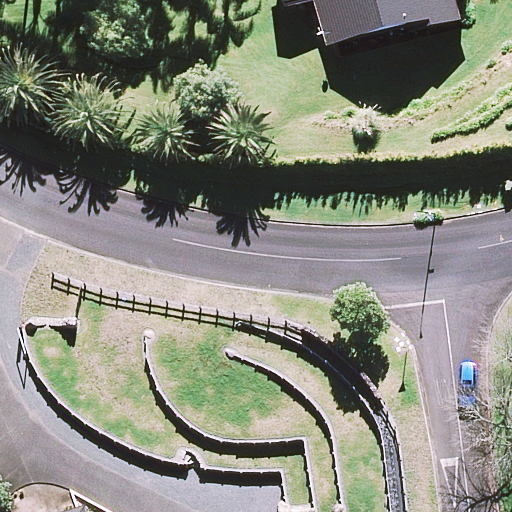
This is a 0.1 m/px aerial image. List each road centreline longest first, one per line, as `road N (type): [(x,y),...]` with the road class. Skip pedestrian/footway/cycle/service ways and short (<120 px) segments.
road 1 (residential): [(0,178),(188,237),(317,257),(437,252)]
road 2 (residential): [(469,511),(437,252)]
